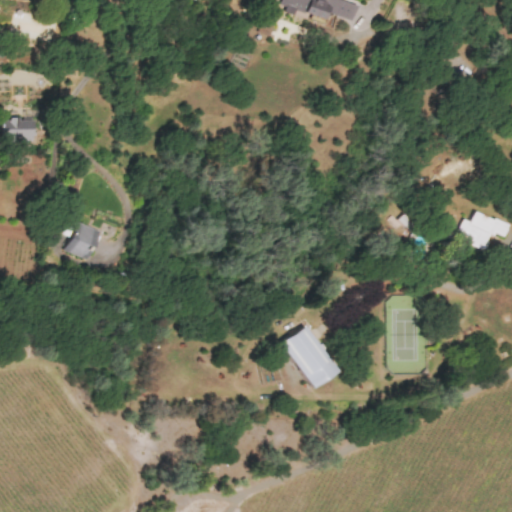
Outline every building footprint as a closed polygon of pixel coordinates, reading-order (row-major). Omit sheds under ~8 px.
[(349,21),(353,6),(333,0),(278,0),(276,8),(321,21),(323,14),(349,21)] [(266,36),(269,26),(258,22),(254,33),(266,36)] [(0,142),(31,141),(30,120),(0,120),(0,142)] [(454,232),(469,238),(466,246),(480,251),(487,234),(499,239),(505,226),(470,212),(466,222),(459,219),(454,232)] [(92,230),(69,223),(60,252),(82,259),(92,230)] [(275,343),(305,389),(330,373),(299,327),(275,343)]
